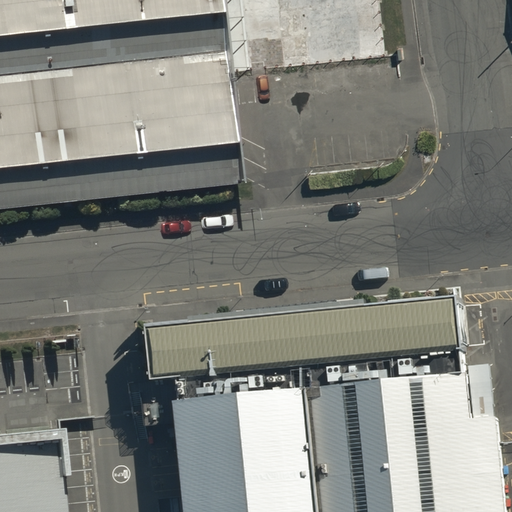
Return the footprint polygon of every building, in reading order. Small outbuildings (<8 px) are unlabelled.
[(0,0),(0,38),(223,17),(220,0),(0,0)] [(376,0),(220,0),(223,17),(233,82),(385,60),(376,0)] [(223,17),(0,38),(0,222),(245,196),(233,82),(223,17)] [(462,297),(149,330),(155,381),(182,378),(185,401),(470,373),(468,350),(462,297)] [(185,401),(180,401),(191,511),(508,511),(499,417),(475,418),(470,373),(185,401)] [(0,511),(58,511),(50,427),(0,432),(0,511)]
